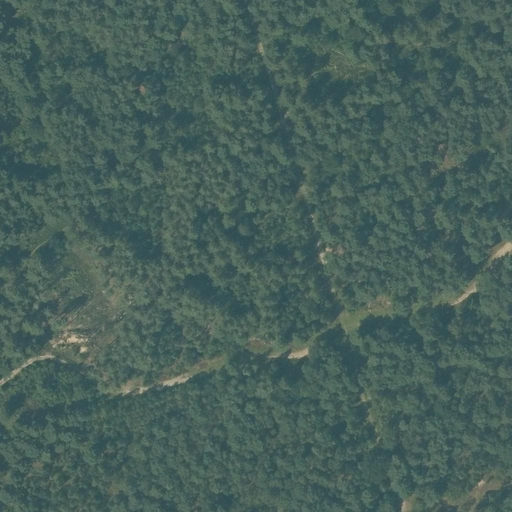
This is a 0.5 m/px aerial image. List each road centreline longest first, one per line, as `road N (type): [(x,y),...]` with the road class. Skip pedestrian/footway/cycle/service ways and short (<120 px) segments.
road 1 (track): [(343,326),(115,391),(57,367),(11,371),(0,380)]
road 2 (track): [(246,0),(343,326)]
road 3 (track): [(343,326),(398,511)]
